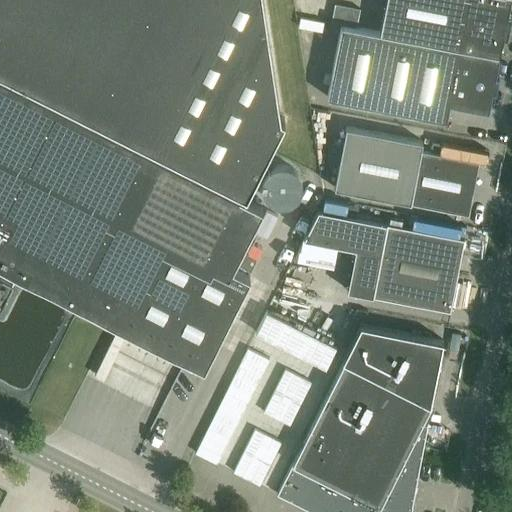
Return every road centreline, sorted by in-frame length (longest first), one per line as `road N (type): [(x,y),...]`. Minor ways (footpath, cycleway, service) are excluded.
road 1 (unclassified): [(471,511),(511,305)]
road 2 (tertiary): [(150,511),(0,436)]
